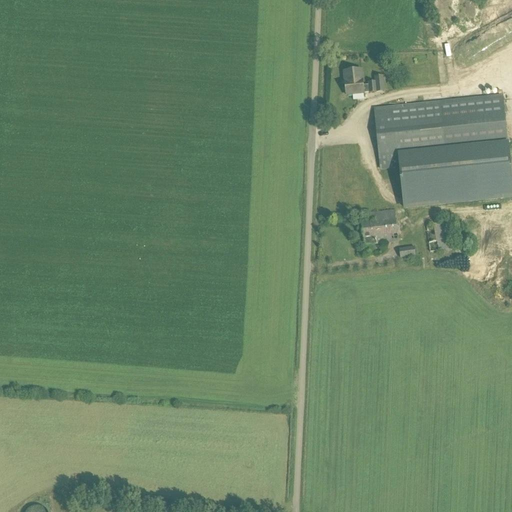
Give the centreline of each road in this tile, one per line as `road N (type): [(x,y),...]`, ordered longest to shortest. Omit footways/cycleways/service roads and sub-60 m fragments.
road 1 (unclassified): [(295,511),(319,0)]
road 2 (track): [(511,52),(449,91),(374,102),(336,136),(313,138)]
